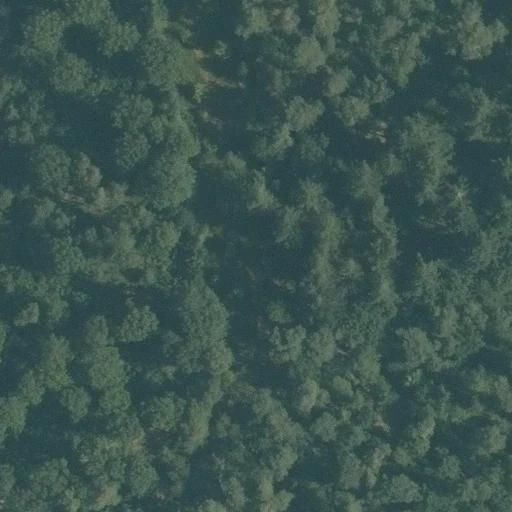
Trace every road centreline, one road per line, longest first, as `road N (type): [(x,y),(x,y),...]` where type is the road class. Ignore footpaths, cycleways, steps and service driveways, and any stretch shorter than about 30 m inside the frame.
road 1 (track): [(268,381),(0,503)]
road 2 (track): [(511,274),(268,381)]
